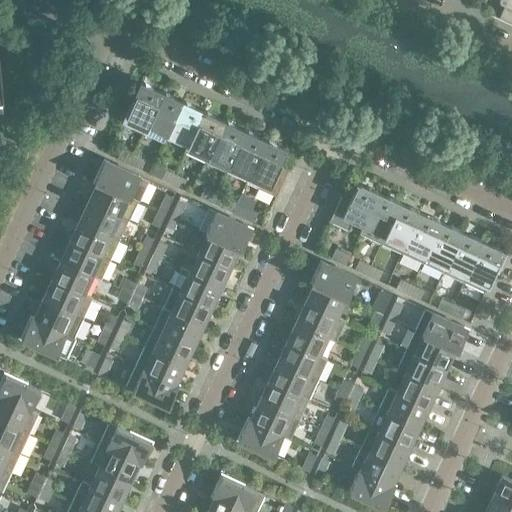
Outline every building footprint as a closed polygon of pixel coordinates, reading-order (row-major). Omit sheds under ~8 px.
[(511,0),(502,0),(506,1),(499,16),(511,22),(511,0)] [(146,125),(162,91),(140,81),(133,97),(132,97),(131,98),(133,98),(125,115),(146,125)] [(167,135),(183,101),(162,91),(146,125),(167,135)] [(184,151),(203,110),(183,101),(167,135),(187,144),(183,151),(184,151)] [(205,161),(224,120),(203,110),(184,151),(205,161)] [(225,171),(245,130),(224,120),(205,161),(225,171)] [(249,173),(265,139),(245,130),(225,171),(226,171),(230,164),(249,173)] [(289,150),(265,139),(249,173),(260,178),(256,187),(277,196),(277,195),(276,195),(287,170),(288,171),(289,170),(280,165),(286,150),(288,151),(289,150)] [(128,164),(133,154),(121,148),(116,158),(128,164)] [(145,159),(133,154),(128,164),(140,169),(145,159)] [(149,180),(104,159),(94,179),(98,181),(137,199),(139,200),(149,180)] [(170,183),(174,173),(162,167),(158,177),(170,183)] [(186,178),(174,173),(170,183),(181,188),(186,178)] [(137,199),(98,181),(88,201),(128,219),(137,199)] [(363,225),(378,192),(355,181),(355,182),(357,183),(350,198),(340,194),(340,195),(341,195),(330,219),(328,219),(328,220),(348,230),(353,220),(363,225)] [(211,202),(216,192),(204,187),(199,197),(211,202)] [(227,197),(216,192),(211,202),(223,207),(227,197)] [(380,242),(399,201),(378,192),(363,225),(359,233),(380,242)] [(165,193),(158,209),(165,213),(172,197),(165,193)] [(185,203),(178,199),(170,215),(178,218),(185,203)] [(119,239),(128,219),(88,201),(79,220),(119,239)] [(400,252),(419,211),(399,201),(380,242),(400,252)] [(232,212),(246,219),(251,209),(236,202),(232,212)] [(251,228),(215,211),(208,208),(198,229),(207,234),(207,232),(238,247),(241,248),(251,228)] [(158,227),(165,213),(158,209),(151,224),(158,227)] [(421,262),(440,221),(419,211),(400,252),(421,262)] [(171,233),(178,218),(170,215),(164,230),(171,233)] [(119,239),(79,220),(70,240),(110,258),(119,239)] [(442,271),(461,230),(440,221),(421,262),(442,271)] [(462,281),(481,240),(461,230),(442,271),(462,281)] [(229,266),(238,247),(207,232),(207,234),(198,252),(229,266)] [(146,235),(140,248),(147,252),(153,238),(146,235)] [(110,258),(70,240),(61,259),(101,278),(110,258)] [(503,250),(481,240),(462,281),(485,291),(496,267),(497,268),(497,267),(496,266),(503,250)] [(166,244),(158,241),(152,255),(159,258),(166,244)] [(140,266),(147,252),(140,248),(133,263),(140,266)] [(335,248),(330,258),(345,265),(349,255),(335,248)] [(220,286),(229,266),(198,252),(189,271),(189,272),(220,286)] [(153,272),(159,258),(152,255),(146,269),(153,272)] [(100,279),(101,278),(61,259),(52,279),(92,297),(83,293),(91,275),(100,279)] [(365,274),(370,264),(358,259),(354,269),(365,274)] [(346,298),(356,277),(320,260),(311,281),(314,283),(344,297),(344,298),(346,298)] [(382,270),(370,264),(365,274),(377,280),(382,270)] [(211,305),(220,286),(189,272),(189,271),(180,267),(171,287),(211,305)] [(131,292),(136,282),(126,278),(121,287),(131,292)] [(406,293),(411,283),(400,278),(395,288),(406,293)] [(83,317),(92,297),(52,279),(43,299),(83,317)] [(146,287),(136,282),(131,292),(141,297),(146,287)] [(344,297),(314,283),(305,302),(345,320),(336,315),(344,298),(344,297)] [(423,289),(411,283),(406,293),(419,299),(423,289)] [(127,302),(131,292),(121,287),(117,297),(127,302)] [(201,325),(211,305),(171,287),(162,307),(201,325)] [(137,306),(141,297),(131,292),(127,302),(137,306)] [(382,314),(389,297),(382,294),(374,311),(382,314)] [(448,312),(452,302),(441,297),(436,307),(448,312)] [(73,337),(83,317),(43,299),(34,317),(34,318),(64,332),(73,337)] [(395,300),(387,317),(394,320),(402,303),(395,300)] [(345,320),(305,302),(296,321),(335,340),(345,320)] [(465,308),(452,302),(448,312),(460,318),(465,308)] [(192,344),(201,325),(162,307),(153,326),(192,344)] [(457,350),(467,328),(424,308),(414,329),(454,348),(457,350)] [(375,328),(382,314),(374,311),(368,324),(375,328)] [(110,330),(117,316),(110,313),(103,327),(110,330)] [(73,337),(64,332),(34,318),(34,317),(31,315),(21,337),(66,358),(75,337),(73,337)] [(388,334),(394,320),(387,317),(381,330),(388,334)] [(122,319),(116,333),(123,336),(130,322),(122,319)] [(335,341),(335,340),(296,321),(287,341),(327,359),(318,354),(326,336),(335,341)] [(183,364),(192,344),(153,326),(144,346),(183,364)] [(104,344),(110,330),(103,327),(97,341),(104,344)] [(445,367),(454,348),(414,329),(405,348),(415,353),(445,367)] [(117,350),(123,336),(116,333),(109,347),(117,350)] [(364,353),(370,339),(363,335),(356,350),(364,353)] [(327,359),(287,341),(278,360),(317,379),(327,359)] [(375,341),(369,355),(376,358),(383,345),(375,341)] [(175,382),(183,364),(144,346),(134,365),(178,385),(178,384),(175,382)] [(445,367),(415,353),(405,348),(396,368),(406,372),(436,386),(445,367)] [(85,367),(92,370),(99,354),(92,350),(85,367)] [(357,367),(364,353),(356,350),(350,363),(357,367)] [(370,373),(376,358),(369,355),(362,369),(370,373)] [(105,356),(97,373),(104,376),(112,360),(105,356)] [(317,379),(278,360),(268,380),(308,399),(317,379)] [(168,406),(178,385),(134,365),(125,385),(132,389),(168,406)] [(0,381),(0,395),(30,410),(31,409),(40,389),(4,372),(0,381)] [(427,406),(436,386),(406,372),(397,391),(396,392),(427,406)] [(348,393),(353,383),(343,379),(338,388),(348,393)] [(299,418),(308,399),(268,380),(259,399),(299,418)] [(363,388),(353,383),(348,393),(358,398),(363,388)] [(418,426),(427,406),(396,392),(397,391),(388,387),(378,407),(418,426)] [(344,403),(348,393),(338,388),(333,398),(344,403)] [(358,398),(348,393),(344,403),(353,408),(358,398)] [(38,412),(31,409),(30,410),(0,395),(0,419),(29,433),(38,412)] [(290,438),(299,418),(259,399),(251,418),(250,420),(282,435),(290,438)] [(61,419),(68,422),(75,406),(68,402),(61,419)] [(409,445),(418,426),(378,407),(369,427),(409,445)] [(80,428),(88,411),(81,408),(73,424),(80,428)] [(327,414),(320,428),(327,431),(334,417),(327,414)] [(273,455),(282,435),(250,420),(251,418),(248,416),(242,429),(245,431),(241,440),(273,455)] [(29,433),(0,419),(0,443),(19,452),(29,433)] [(339,419),(333,433),(340,437),(346,423),(339,419)] [(152,441),(148,440),(116,424),(116,425),(108,421),(99,442),(139,460),(138,461),(141,463),(152,441)] [(409,445),(369,427),(360,446),(400,465),(409,445)] [(56,428),(49,442),(56,446),(63,432),(56,428)] [(321,445),(327,431),(320,428),(314,442),(321,445)] [(333,451),(340,437),(333,433),(326,447),(333,451)] [(76,438),(68,434),(62,449),(69,452),(76,438)] [(50,460),(56,446),(49,442),(43,456),(50,460)] [(129,480),(138,461),(139,460),(99,442),(89,462),(98,466),(99,466),(129,480)] [(19,452),(0,443),(0,466),(10,472),(19,452)] [(391,483),(400,465),(360,446),(350,467),(358,470),(358,469),(391,484),(391,483)] [(63,466),(69,452),(62,449),(55,462),(63,466)] [(309,451),(301,468),(308,471),(316,455),(309,451)] [(314,474),(321,477),(329,460),(321,457),(314,474)] [(0,491),(1,492),(10,472),(0,466),(0,491)] [(120,500),(129,480),(99,466),(98,466),(90,484),(90,485),(120,500)] [(394,484),(391,483),(391,484),(358,469),(358,470),(348,490),(384,506),(394,484)] [(41,486),(46,476),(35,472),(31,481),(41,486)] [(511,504),(511,479),(501,474),(492,495),(511,504)] [(211,495),(214,497),(215,495),(250,511),(255,511),(264,494),(257,490),(224,475),(220,484),(217,482),(211,495)] [(51,491),(55,481),(46,476),(41,486),(51,491)] [(96,511),(114,511),(120,500),(90,485),(90,484),(81,480),(72,501),(96,511)] [(36,496),(41,486),(31,481),(26,491),(36,496)] [(46,501),(51,491),(41,486),(36,496),(46,501)] [(250,511),(215,495),(214,497),(207,511),(250,511)] [(511,511),(511,504),(492,495),(483,511),(511,511)] [(96,511),(72,501),(66,511),(96,511)] [(289,511),(292,506),(285,503),(280,511),(289,511)]
